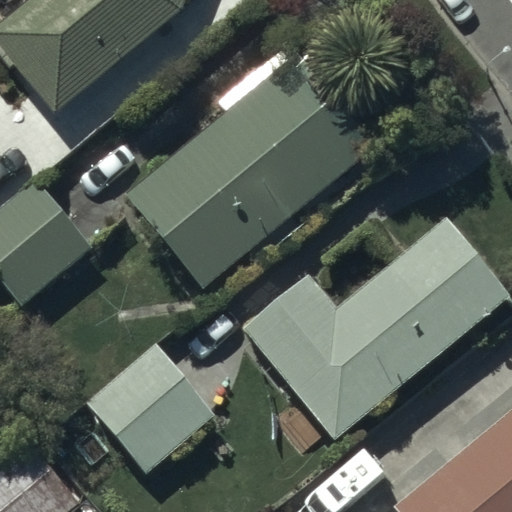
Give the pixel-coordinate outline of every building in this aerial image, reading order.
[(42,0),(0,34),(0,55),(58,127),(187,23),(194,0),(42,0)] [(132,206),(207,298),(382,157),(307,65),(132,206)] [(0,292),(20,317),(94,257),(36,186),(0,215),(0,292)] [(244,338),(335,449),(400,397),(511,306),(449,228),(336,319),(309,286),(244,338)] [(220,419),(159,350),(90,412),(151,480),(220,419)] [(511,511),(511,423),(405,511),(511,511)] [(78,511),(27,448),(0,470),(0,511),(78,511)]
